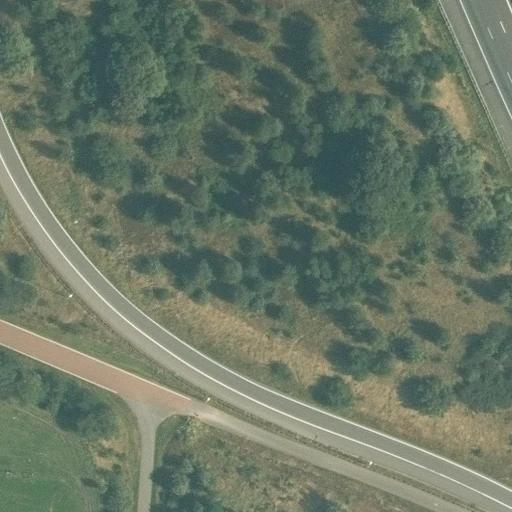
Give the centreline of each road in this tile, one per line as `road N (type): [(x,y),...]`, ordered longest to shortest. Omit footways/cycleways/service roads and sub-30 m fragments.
road 1 (motorway): [(0,135),(62,243),(151,330),(216,372),(511,499)]
road 2 (unclassified): [(142,511),(151,392),(0,331)]
